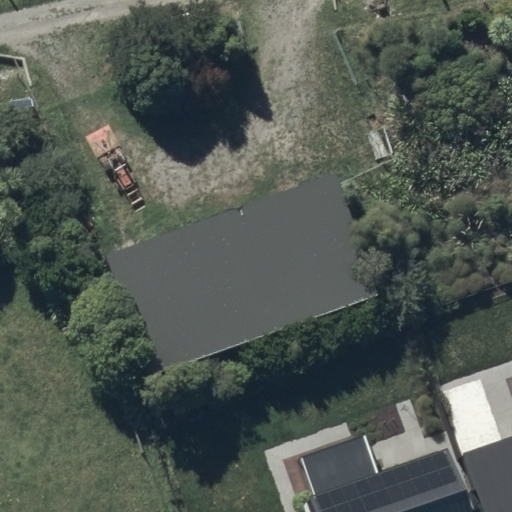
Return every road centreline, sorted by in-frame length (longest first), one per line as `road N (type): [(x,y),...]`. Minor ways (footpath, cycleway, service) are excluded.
road 1 (track): [(0,63),(26,74),(57,124),(112,167),(180,161),(240,128),(256,76),(255,0)]
road 2 (track): [(0,49),(217,0)]
